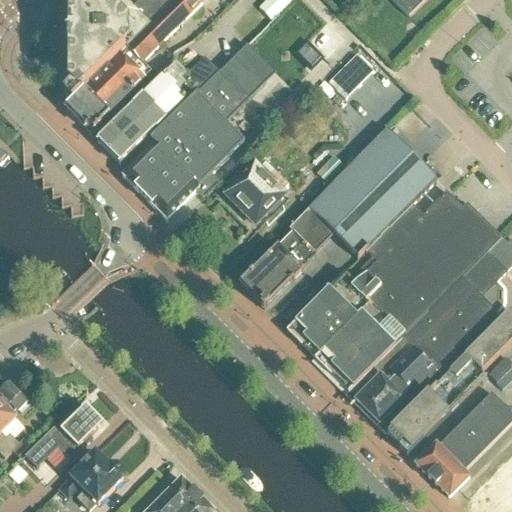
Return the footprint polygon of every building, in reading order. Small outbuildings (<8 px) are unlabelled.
[(142,69),(211,0),(180,0),(156,24),(71,105),(64,113),(92,141),(97,136),(95,134),(151,78),(142,69)] [(71,60),(71,105),(179,0),(146,0),(134,13),(121,0),(119,0),(107,12),(104,9),(112,0),(71,0),(72,24),(70,24),(70,60),(71,60)] [(271,24),(292,4),(287,0),(270,0),(259,12),(271,24)] [(388,0),(410,22),(431,0),(388,0)] [(167,226),(215,178),(246,147),(226,128),(247,107),(247,105),(269,83),(241,56),(218,79),(188,110),(150,147),(155,152),(124,183),(167,226)] [(166,126),(185,107),(188,110),(218,79),(204,64),(187,81),(176,70),(163,82),(164,83),(144,103),(143,103),(133,112),(134,113),(99,147),(121,170),(156,136),(157,137),(167,127),(166,126)] [(368,260),(370,258),(415,213),(440,188),(388,137),(290,236),(292,239),(241,291),(263,313),(262,313),(265,316),(337,245),(358,267),(366,259),(368,260)] [(331,158),(312,179),(326,191),(345,171),(331,158)] [(257,230),(284,203),(254,173),(227,201),(257,230)] [(348,399),(501,245),(467,212),(464,215),(447,199),(424,222),(415,213),(370,258),(379,267),(310,336),(317,343),(317,362),(315,365),(348,399)] [(511,275),(511,254),(502,245),(502,246),(501,245),(348,399),(356,407),(387,438),(412,413),(407,409),(438,379),(437,378),(497,318),(496,317),(499,314),(500,296),(496,292),(511,275)] [(511,320),(509,318),(390,437),(404,451),(400,454),(407,462),(487,382),(484,378),(511,349),(511,320)] [(0,401),(18,418),(30,406),(9,386),(0,394),(0,401)] [(436,451),(416,471),(449,504),(470,484),(464,478),(511,431),(511,420),(492,400),(439,453),(436,450),(436,451)] [(0,410),(0,447),(11,459),(13,457),(18,452),(4,437),(15,426),(0,410)] [(71,466),(93,444),(90,442),(103,429),(86,411),(77,420),(73,424),(68,419),(25,461),(37,474),(58,453),(71,466)] [(18,452),(13,457),(19,463),(30,451),(25,445),(18,452)] [(11,459),(0,447),(0,461),(4,466),(5,464),(11,459)] [(17,464),(11,459),(5,464),(11,470),(17,464)] [(98,511),(123,487),(122,487),(120,480),(114,474),(107,472),(106,473),(94,461),(69,486),(70,488),(59,498),(69,507),(79,497),(84,501),(77,508),(80,511),(98,511)] [(511,511),(511,463),(464,508),(467,511),(511,511)] [(205,511),(181,487),(165,504),(162,503),(158,507),(158,510),(155,511),(205,511)]
